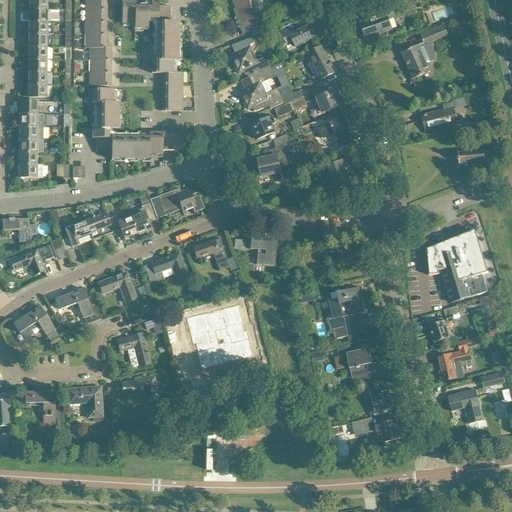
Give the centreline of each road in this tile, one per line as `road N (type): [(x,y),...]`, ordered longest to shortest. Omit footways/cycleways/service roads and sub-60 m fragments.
road 1 (unclassified): [(436,475),(218,488),(0,475)]
road 2 (residential): [(436,475),(394,300),(388,223)]
road 3 (residential): [(6,312),(49,285),(224,220)]
road 4 (residential): [(388,223),(376,128),(320,0)]
road 5 (residential): [(0,206),(117,189),(212,164)]
road 6 (residential): [(124,320),(101,330),(93,371),(20,375),(0,351)]
road 7 (residential): [(212,164),(198,0)]
road 8 (residential): [(224,220),(388,223)]
road 9 (residential): [(388,223),(511,182)]
